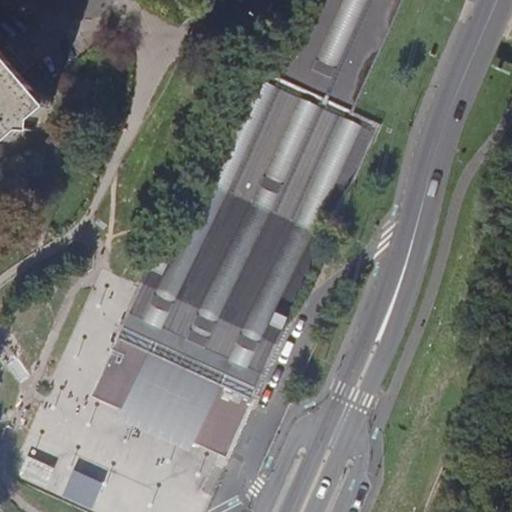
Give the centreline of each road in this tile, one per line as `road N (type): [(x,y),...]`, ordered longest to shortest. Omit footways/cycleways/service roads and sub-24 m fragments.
road 1 (primary): [(356,394),(389,315),(435,151),(497,0)]
road 2 (track): [(419,511),(511,288)]
road 3 (primary): [(356,394),(303,511)]
